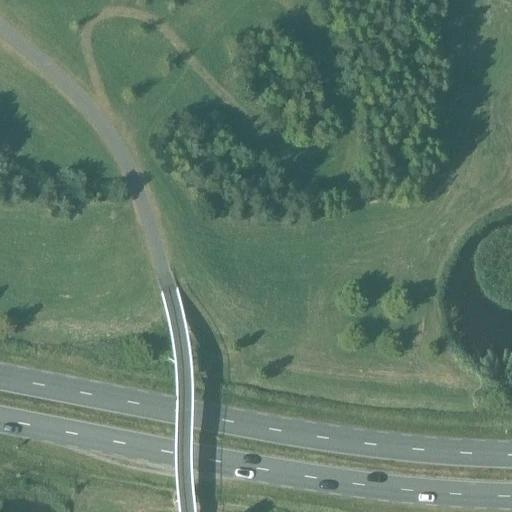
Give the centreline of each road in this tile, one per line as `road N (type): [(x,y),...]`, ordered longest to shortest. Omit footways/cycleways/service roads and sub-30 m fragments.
road 1 (secondary): [(511,455),(304,435),(0,377)]
road 2 (secondary): [(0,421),(312,477),(511,496)]
